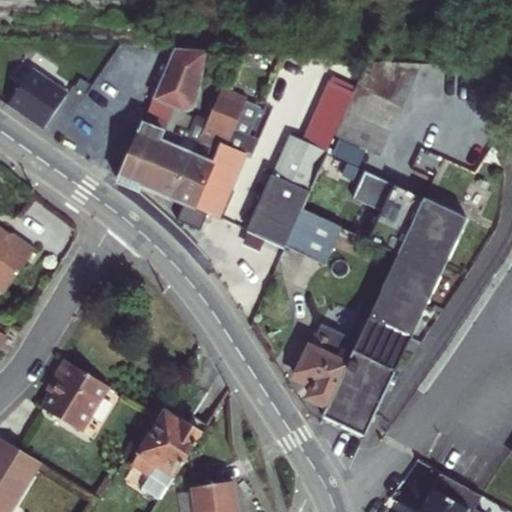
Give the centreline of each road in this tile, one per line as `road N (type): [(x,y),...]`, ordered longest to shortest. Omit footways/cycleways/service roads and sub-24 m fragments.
road 1 (tertiary): [(117,215),(162,252),(214,316),(333,511)]
road 2 (residential): [(0,393),(33,355),(117,215)]
road 3 (tertiary): [(0,130),(117,215)]
